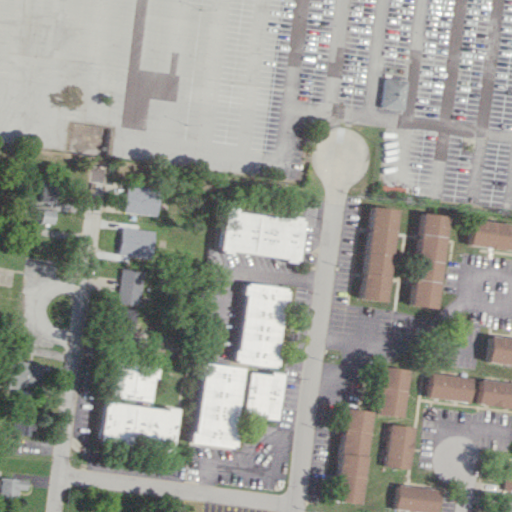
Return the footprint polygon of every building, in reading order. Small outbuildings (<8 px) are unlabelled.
[(402,110),(405,80),(382,78),(379,108),(402,110)] [(56,202),(57,180),(40,179),(40,201),(56,202)] [(156,214),(157,187),(124,185),(123,213),(156,214)] [(395,209),(368,206),(358,299),(384,302),(395,209)] [(52,223),(54,211),(40,209),(39,221),(52,223)] [(216,252),(296,259),(300,217),(219,210),(216,252)] [(434,308),(444,215),(418,212),(408,305),(434,308)] [(511,250),(511,223),(468,219),(466,246),(511,250)] [(153,230),(120,227),(117,252),(150,255),(153,230)] [(144,271),(120,267),(114,301),(138,305),(144,271)] [(284,287),(242,282),(233,363),(275,367),(284,287)] [(135,309),(117,308),(116,337),(134,337),(135,309)] [(483,362),(511,365),(511,338),(486,335),(483,362)] [(7,389),(40,390),(40,362),(8,361),(7,389)] [(149,401),(152,366),(112,361),(108,397),(149,401)] [(191,443),(232,448),(241,367),(199,362),(191,443)] [(400,417),(406,369),(380,366),(374,414),(400,417)] [(277,418),(281,374),(244,371),(241,414),(277,418)] [(424,398),(467,401),(469,376),(426,373),(424,398)] [(474,404),(511,407),(511,382),(477,379),(474,404)] [(175,409),(101,401),(97,442),(171,450),(175,409)] [(31,435),(34,409),(16,407),(13,433),(31,435)] [(369,411),(342,408),(332,501),(358,504),(369,411)] [(382,466),(408,469),(412,426),(386,424),(382,466)] [(511,490),(511,459),(505,459),(501,489),(511,490)] [(26,490),(26,479),(0,477),(0,500),(17,501),(17,489),(26,490)] [(433,511),(436,489),(394,484),(391,508),(424,511),(433,511)] [(511,511),(511,501),(497,501),(497,511),(511,511)]
